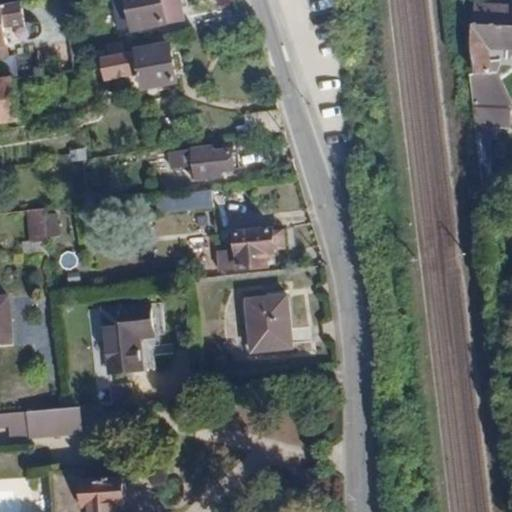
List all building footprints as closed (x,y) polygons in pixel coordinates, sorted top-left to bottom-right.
[(132,0),(136,24),(170,19),(167,0),(132,0)] [(511,18),(511,0),(469,0),(469,18),(511,18)] [(0,5),(0,44),(12,43),(7,5),(0,5)] [(193,21),(195,40),(226,36),(224,17),(193,21)] [(511,19),(469,18),(474,72),(497,72),(499,62),(511,62),(511,19)] [(179,39),(141,43),(144,69),(145,80),(183,76),(179,39)] [(144,69),(141,43),(103,52),(105,73),(144,69)] [(474,72),(470,73),(473,108),(476,108),(511,109),(497,72),(474,72)] [(18,81),(0,84),(0,115),(23,112),(18,81)] [(251,110),(255,134),(286,129),(282,104),(251,110)] [(476,108),(476,125),(511,126),(511,109),(476,108)] [(194,147),(197,178),(226,175),(225,170),(240,169),(239,147),(218,149),(218,145),(194,147)] [(168,181),(189,180),(187,148),(167,149),(168,181)] [(163,191),(165,207),(218,203),(217,187),(163,191)] [(59,209),(28,208),(27,235),(58,236),(59,209)] [(217,247),(219,265),(267,260),(265,247),(272,247),(270,226),(231,229),(232,245),(217,247)] [(506,268),(506,277),(511,277),(511,255),(495,255),(495,268),(506,268)] [(0,289),(0,333),(14,332),(9,289),(0,289)] [(247,298),(252,351),(291,347),(287,295),(247,298)] [(105,309),(113,374),(157,369),(153,335),(166,333),(163,302),(105,309)] [(59,411),(61,429),(89,426),(87,407),(59,411)] [(91,501),(92,511),(117,511),(117,500),(129,498),(127,469),(80,473),(83,502),(91,501)]
